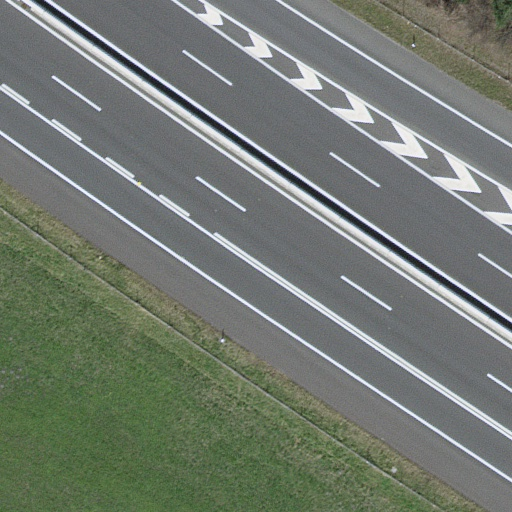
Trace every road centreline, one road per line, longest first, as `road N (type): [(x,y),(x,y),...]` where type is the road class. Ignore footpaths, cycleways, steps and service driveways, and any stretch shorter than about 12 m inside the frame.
road 1 (motorway): [(64,84),(511,420)]
road 2 (motorway): [(64,84),(511,390)]
road 3 (motorway): [(511,270),(119,0)]
road 4 (motorway): [(511,172),(227,0)]
